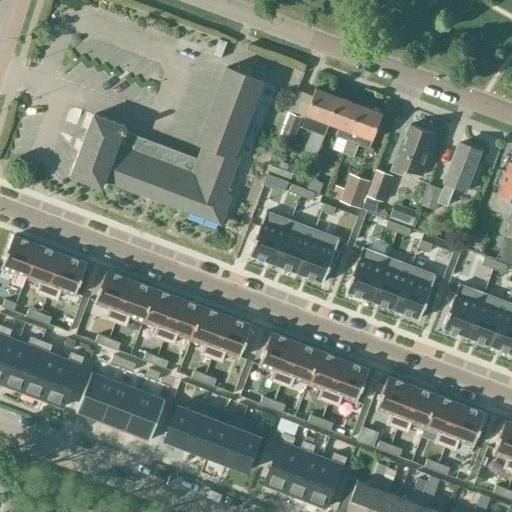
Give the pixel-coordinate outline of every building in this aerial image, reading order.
[(261,82),(225,68),(196,144),(201,146),(196,159),(125,132),(126,129),(123,128),(124,125),(93,114),(70,175),(101,186),(103,179),(220,223),(230,197),(224,194),(238,158),(233,156),(261,82)] [(316,156),(329,123),(327,122),(337,97),(314,88),(305,114),(300,126),(312,131),(309,139),(308,138),(304,151),(316,156)] [(346,139),(359,105),(337,97),(327,122),(329,123),(339,127),(335,135),(346,139)] [(381,113),(359,105),(346,139),(341,152),(352,156),(357,144),(368,148),(381,113)] [(301,118),(289,113),(281,135),(292,139),(301,118)] [(425,151),(432,132),(410,124),(403,142),(401,141),(392,164),(390,170),(400,174),(402,169),(423,177),(431,154),(425,151)] [(473,164),(479,150),(459,142),(448,170),(449,171),(445,182),(444,182),(441,189),(428,184),(420,205),(435,211),(438,203),(446,206),(453,186),(456,187),(463,190),(464,188),(472,191),(475,181),(481,167),(473,164)] [(295,166),(273,157),(268,169),(290,178),(295,166)] [(511,199),(511,162),(509,161),(497,193),(492,191),(486,207),(501,213),(506,198),(511,199)] [(382,202),(392,176),(375,169),(365,196),(382,202)] [(309,172),(303,186),(320,193),(325,178),(309,172)] [(369,180),(349,173),(339,201),(359,208),(369,180)] [(264,209),(248,254),(273,263),(290,219),(264,209)] [(290,219),(273,263),(297,272),(314,228),(290,219)] [(314,228),(297,272),(323,282),(327,270),(339,237),(314,228)] [(13,232),(0,266),(0,268),(14,273),(10,282),(22,286),(25,277),(38,241),(13,232)] [(38,241),(25,277),(38,282),(35,291),(46,295),(62,250),(38,241)] [(361,246),(344,290),(370,300),(386,255),(361,246)] [(62,250),(46,295),(56,299),(60,290),(74,296),(88,260),(62,250)] [(386,255),(370,300),(394,309),(411,264),(386,255)] [(411,264),(394,309),(419,318),(436,274),(411,264)] [(106,267),(92,303),(107,308),(104,317),(115,321),(131,276),(106,267)] [(131,276),(115,321),(126,325),(129,316),(142,321),(155,285),(131,276)] [(458,282),(441,326),(466,336),(483,291),(458,282)] [(155,285),(142,321),(155,326),(152,335),(162,339),(179,294),(155,285)] [(483,291),(466,336),(491,345),(507,300),(483,291)] [(179,294),(162,339),(173,343),(176,334),(190,339),(203,303),(179,294)] [(4,299),(1,306),(12,311),(15,303),(4,299)] [(511,302),(507,300),(491,345),(511,352),(511,302)] [(203,303),(190,339),(203,344),(200,353),(211,357),(227,312),(203,303)] [(28,308),(25,315),(36,320),(39,312),(28,308)] [(39,312),(36,320),(47,324),(50,317),(39,312)] [(227,312),(211,357),(221,361),(224,352),(239,358),(253,322),(227,312)] [(0,382),(1,383),(17,341),(7,337),(10,329),(0,325),(0,382)] [(271,329),(257,365),(272,370),(269,379),(279,383),(296,338),(271,329)] [(105,346),(108,339),(97,334),(94,342),(105,346)] [(21,391),(40,341),(30,337),(28,345),(17,341),(1,383),(21,391)] [(75,341),(66,337),(63,344),(73,348),(75,341)] [(296,338),(279,383),(290,387),(293,378),(306,383),(320,347),(296,338)] [(116,350),(119,343),(108,339),(105,346),(116,350)] [(41,398),(58,356),(47,352),(50,345),(40,341),(21,391),(41,398)] [(320,347),(306,383),(320,388),(316,396),(327,401),(344,356),(320,347)] [(142,360),(153,364),(156,357),(144,352),(142,360)] [(68,360),(58,356),(41,398),(62,406),(81,357),(71,353),(68,360)] [(109,362),(121,367),(124,359),(112,355),(109,362)] [(344,356),(327,401),(338,405),(342,396),(356,402),(370,366),(344,356)] [(156,357),(153,364),(164,368),(167,361),(156,357)] [(121,367),(132,371),(135,363),(124,359),(121,367)] [(116,376),(92,367),(75,411),(99,420),(116,376)] [(145,376),(156,380),(159,372),(148,368),(145,376)] [(190,378),(201,383),(204,375),(192,371),(190,378)] [(388,372),(374,408),(389,414),(385,422),(396,426),(413,382),(388,372)] [(201,383),(212,387),(215,379),(204,375),(201,383)] [(140,385),(116,376),(99,420),(123,430),(140,385)] [(413,382),(396,426),(407,430),(410,422),(424,427),(437,391),(413,382)] [(164,395),(140,385),(123,430),(147,439),(164,395)] [(437,391),(424,427),(437,432),(434,441),(444,445),(461,400),(437,391)] [(258,404),(270,409),(272,401),(261,397),(258,404)] [(185,447),(202,402),(192,399),(188,409),(177,405),(164,439),(185,447)] [(461,400),(444,445),(455,449),(458,440),(474,446),(487,410),(461,400)] [(284,406),(272,401),(270,409),(281,413),(284,406)] [(205,455),(218,421),(208,416),(212,406),(202,402),(185,447),(205,455)] [(226,463),(243,418),(233,414),(229,425),(218,421),(205,455),(226,463)] [(306,423),(317,427),(320,420),(309,415),(306,423)] [(511,419),(504,416),(491,452),(506,458),(502,466),(511,469),(511,419)] [(252,422),(243,418),(226,463),(246,471),(260,436),(248,432),(252,422)] [(284,491),(300,449),(290,445),(293,438),(298,424),(281,418),(272,440),(279,442),(263,483),(284,491)] [(320,420),(317,427),(329,431),(331,424),(320,420)] [(378,441),(375,449),(386,453),(389,446),(378,441)] [(304,499),(321,457),(310,453),(313,445),(303,442),(300,449),(284,491),(304,499)] [(386,453),(397,457),(400,450),(389,446),(386,453)] [(331,461),(321,457),(304,499),(325,507),(344,457),(334,453),(331,461)] [(423,467),(434,472),(437,464),(426,460),(423,467)] [(344,511),(368,511),(386,467),(376,463),(368,484),(357,480),(344,511)] [(437,464),(434,472),(445,476),(448,468),(437,464)] [(386,467),(368,511),(391,511),(398,495),(387,491),(396,470),(386,467)] [(426,481),(414,511),(438,511),(439,511),(428,507),(432,497),(438,479),(429,475),(427,481),(426,481)] [(398,495),(391,511),(414,511),(426,481),(417,477),(408,499),(398,495)] [(503,498),(506,490),(495,486),(492,494),(503,498)] [(511,492),(506,490),(503,498),(511,501),(511,492)] [(484,511),(489,499),(479,495),(475,507),(472,511),(456,511),(450,510),(449,511),(484,511)]
